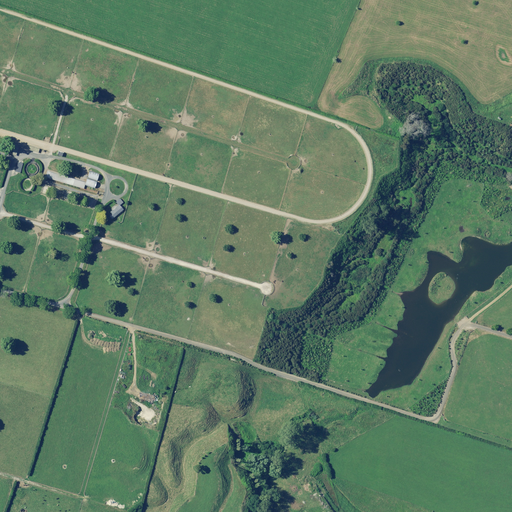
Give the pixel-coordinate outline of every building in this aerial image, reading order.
[(25,144),(15,141),(12,154),(17,156),(19,147),(38,153),(39,148),(25,144)] [(60,174),(47,170),(45,177),(84,189),(86,182),(70,177),(60,174)] [(99,174),(90,171),(88,177),(97,180),(99,174)] [(97,182),(87,179),(85,185),(95,187),(97,182)] [(125,209),(121,204),(123,202),(120,199),(116,202),(119,206),(110,213),(111,214),(108,216),(112,220),(125,209)]
